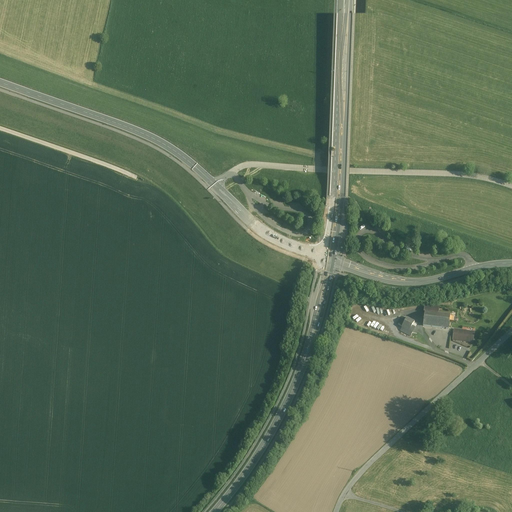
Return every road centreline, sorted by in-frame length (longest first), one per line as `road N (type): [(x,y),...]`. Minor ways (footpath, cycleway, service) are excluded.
road 1 (secondary): [(329,259),(255,226),(194,166),(139,132),(0,83)]
road 2 (track): [(225,176),(272,164),(455,172),(511,184)]
road 3 (primary): [(214,511),(288,400),(329,259)]
road 4 (primary): [(329,259),(344,0)]
road 5 (unclassified): [(337,511),(373,459),(511,332)]
road 6 (secondary): [(511,263),(426,281),(329,259)]
road 7 (track): [(160,197),(126,171),(0,130)]
